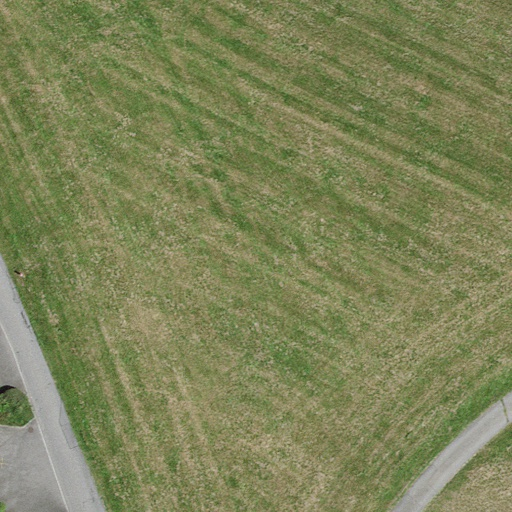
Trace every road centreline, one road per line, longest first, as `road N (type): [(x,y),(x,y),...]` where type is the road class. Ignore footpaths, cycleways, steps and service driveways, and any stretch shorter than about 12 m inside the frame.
road 1 (track): [(88,511),(0,263)]
road 2 (track): [(511,415),(449,462),(409,511)]
